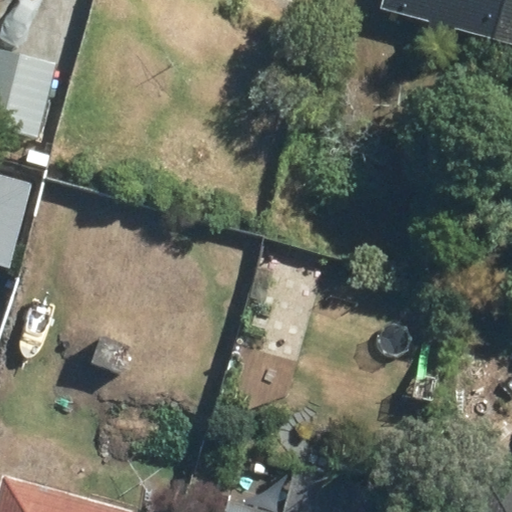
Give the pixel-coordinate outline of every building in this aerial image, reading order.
[(384,0),(380,14),(489,44),(490,37),(500,0),(384,0)] [(511,0),(500,0),(490,37),(489,44),(511,50),(511,0)] [(47,66),(0,52),(0,129),(27,138),(47,66)] [(0,269),(12,272),(34,185),(0,175),(0,269)] [(127,350),(100,339),(90,364),(117,374),(127,350)] [(109,511),(4,482),(0,498),(0,511),(109,511)] [(274,511),(232,500),(228,511),(274,511)]
